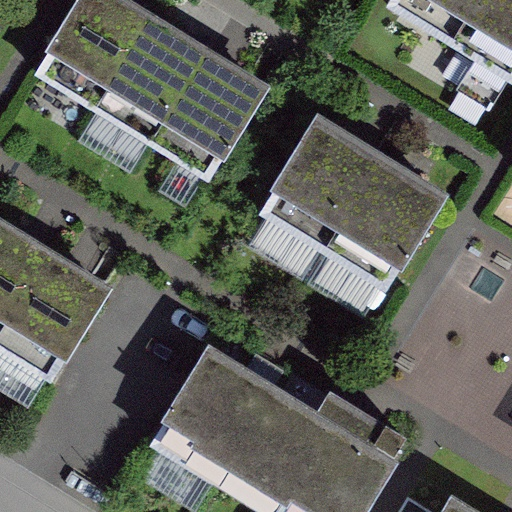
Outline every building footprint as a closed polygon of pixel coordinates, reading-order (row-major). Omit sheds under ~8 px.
[(259,84),(227,65),(172,32),(129,6),(118,0),(79,0),(44,60),(213,161),(259,84)] [(511,0),(411,0),(511,59),(511,0)] [(326,121),(278,201),(399,273),(446,193),(403,167),(358,140),(326,121)] [(0,346),(55,381),(111,290),(67,262),(29,239),(0,220),(0,346)] [(211,356),(151,454),(246,511),(365,511),(404,448),(329,403),(318,421),(211,356)]
